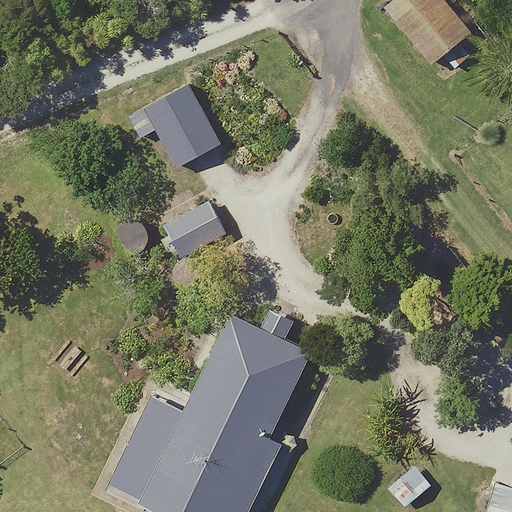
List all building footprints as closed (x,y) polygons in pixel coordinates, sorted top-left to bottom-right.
[(372,0),(422,56),(431,49),(445,65),(462,49),(448,33),(458,24),(436,0),(372,0)] [(201,138),(159,83),(119,114),(134,134),(144,126),(172,161),(201,138)] [(217,227),(193,191),(150,219),(174,256),(217,227)] [(298,343),(214,306),(145,462),(239,503),(268,436),(259,432),(298,343)] [(398,455),(374,482),(401,507),(425,479),(398,455)] [(472,511),(511,511),(511,482),(485,474),(472,511)]
